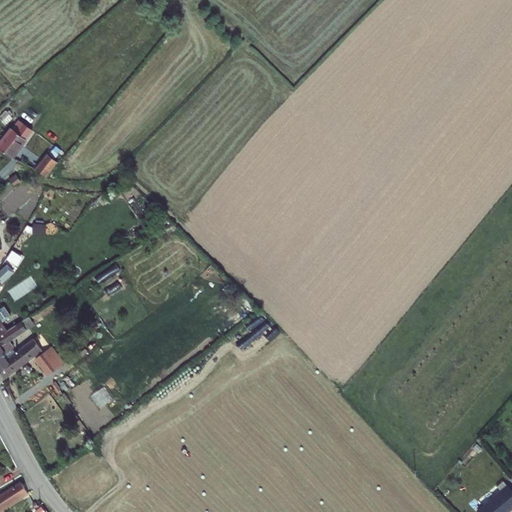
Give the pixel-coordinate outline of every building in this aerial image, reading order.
[(14,48),(0,59),(0,93),(0,94),(31,68),(14,48)] [(19,112),(0,138),(0,140),(12,151),(33,122),(19,112)] [(46,148),(36,160),(47,168),(57,156),(46,148)] [(18,316),(12,319),(19,328),(23,325),(18,316)] [(0,339),(10,333),(15,330),(19,328),(12,319),(6,323),(0,327),(0,339)] [(0,367),(4,373),(42,345),(40,341),(43,339),(40,336),(36,338),(33,335),(6,355),(0,345),(0,367)] [(50,342),(44,346),(52,357),(58,352),(50,342)] [(35,353),(44,363),(52,357),(44,346),(35,353)] [(476,511),(502,511),(511,504),(511,483),(504,473),(496,480),(502,488),(480,505),(482,508),(476,511)] [(0,491),(0,506),(27,489),(21,478),(0,491)]
